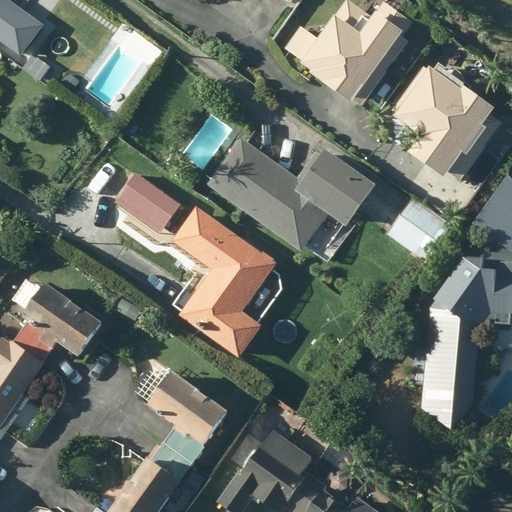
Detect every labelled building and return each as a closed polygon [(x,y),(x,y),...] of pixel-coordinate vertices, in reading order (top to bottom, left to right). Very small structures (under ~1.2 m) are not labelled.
[(0,0),(0,51),(19,66),(46,29),(5,0),(0,0)] [(224,0),(250,17),(259,3),(270,11),(277,0),(224,0)] [(402,49),(347,9),(321,46),(302,33),(280,64),(353,116),(402,49)] [(56,71),(34,55),(23,71),(45,86),(56,71)] [(500,117),(431,67),(389,124),(421,148),(409,163),(446,190),(500,117)] [(209,183),(303,253),(329,216),(353,232),(372,203),(313,161),(298,181),(243,139),(209,183)] [(180,206),(136,176),(114,208),(158,237),(180,206)] [(191,197),(162,238),(200,265),(168,309),(231,354),(252,325),(235,313),(275,258),(191,197)] [(428,319),(421,420),(447,445),(472,408),(474,334),(493,319),(511,318),(511,276),(461,271),(428,319)] [(0,319),(0,337),(44,370),(60,349),(75,359),(102,324),(34,273),(0,319)] [(0,428),(44,370),(0,337),(0,428)] [(177,430),(150,469),(178,489),(228,417),(170,377),(162,389),(145,378),(131,399),(177,430)] [(278,511),(279,511),(287,501),(317,456),(271,424),(217,500),(234,511),(242,511),(255,495),(278,511)] [(302,511),(395,511),(317,456),(287,501),(302,511)] [(98,511),(97,511),(96,511),(162,511),(178,489),(150,469),(136,460),(111,496),(120,502),(113,511),(98,511)]
